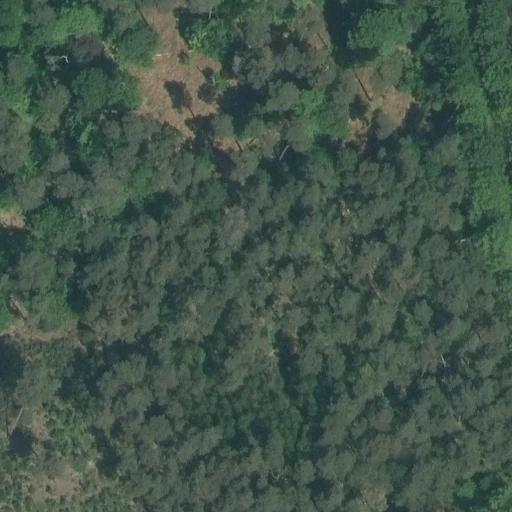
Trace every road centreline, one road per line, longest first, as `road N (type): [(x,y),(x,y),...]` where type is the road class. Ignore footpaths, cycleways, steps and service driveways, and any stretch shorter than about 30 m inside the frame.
road 1 (unknown): [(490,0),(494,15),(475,34),(424,58),(403,82),(381,133),(0,242)]
road 2 (track): [(458,0),(511,238)]
